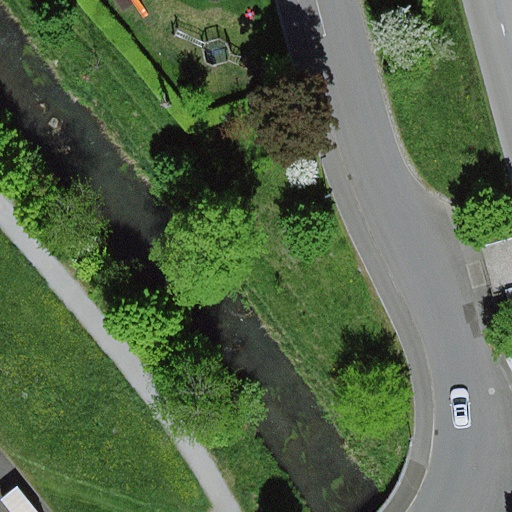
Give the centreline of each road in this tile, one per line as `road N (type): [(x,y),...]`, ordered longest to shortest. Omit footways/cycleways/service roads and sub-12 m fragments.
road 1 (residential): [(463,511),(476,425),(464,358),(384,176),(333,0)]
road 2 (track): [(0,207),(177,430),(222,511)]
